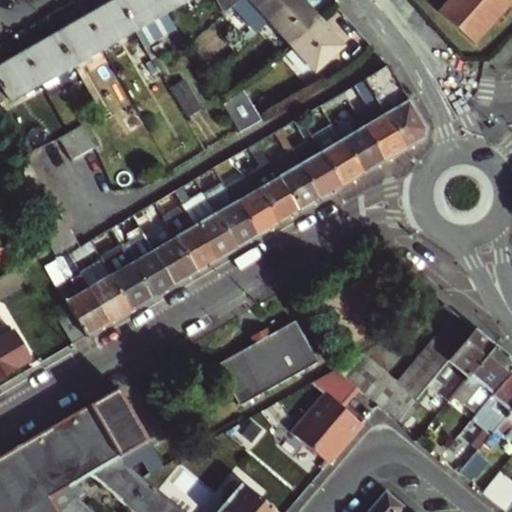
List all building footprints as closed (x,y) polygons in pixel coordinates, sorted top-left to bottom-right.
[(133,28),(164,10),(158,0),(122,0),(118,2),(133,28)] [(181,0),(158,0),(164,10),(181,0)] [(250,0),(270,21),(293,0),(250,0)] [(321,21),(301,0),(293,0),(270,21),(293,46),(321,21)] [(511,0),(447,0),(437,12),(474,45),(511,2),(511,0)] [(102,45),(133,28),(118,2),(87,20),(102,45)] [(70,64),(102,45),(87,20),(55,38),(70,64)] [(321,21),(293,46),(317,72),(345,46),(321,21)] [(55,38),(25,56),(39,81),(70,64),(55,38)] [(0,83),(9,99),(39,81),(25,56),(0,69),(0,83)] [(365,79),(386,115),(406,149),(422,140),(426,129),(388,66),(365,79)] [(128,92),(120,77),(107,84),(115,99),(128,92)] [(358,115),(365,127),(385,162),(406,149),(386,115),(373,123),(366,110),(358,115)] [(336,127),(344,139),(364,174),(385,162),(365,127),(353,133),(345,121),(336,127)] [(83,126),(72,132),(84,155),(94,150),(83,126)] [(342,187),(322,152),(309,130),(303,133),(311,147),(295,156),(300,165),(320,200),(342,187)] [(84,155),(72,132),(60,138),(71,162),(84,155)] [(344,139),(322,152),(342,187),(364,174),(344,139)] [(241,160),(247,156),(263,148),(259,142),(238,154),(241,160)] [(250,180),(258,189),(258,190),(278,225),(300,212),(269,159),(263,148),(247,156),(258,175),(250,180)] [(269,159),(300,212),(320,200),(300,165),(286,173),(276,155),(269,159)] [(8,177),(15,188),(38,175),(31,163),(8,177)] [(199,184),(204,192),(224,180),(216,167),(196,179),(199,184)] [(38,175),(15,188),(22,201),(44,186),(38,175)] [(199,184),(196,179),(175,191),(179,196),(199,184)] [(44,186),(22,201),(28,211),(51,197),(44,186)] [(258,190),(258,189),(237,202),(258,237),(278,225),(258,190)] [(179,196),(175,191),(156,202),(160,208),(179,196)] [(258,237),(237,202),(231,192),(211,204),(238,248),(258,237)] [(28,211),(35,222),(57,208),(51,197),(28,211)] [(160,208),(156,202),(133,216),(136,221),(160,208)] [(238,248),(211,204),(190,216),(217,261),(238,248)] [(35,222),(41,233),(64,219),(57,208),(35,222)] [(217,261),(190,216),(171,227),(177,237),(197,272),(217,261)] [(41,233),(48,243),(70,230),(64,219),(41,233)] [(143,233),(148,241),(174,286),(197,272),(177,237),(164,244),(154,227),(143,233)] [(54,254),(77,241),(70,230),(48,243),(54,254)] [(174,286),(148,241),(126,254),(132,264),(152,299),(174,286)] [(131,311),(111,277),(102,261),(81,273),(81,274),(110,324),(131,311)] [(66,283),(54,263),(45,268),(57,288),(66,283)] [(152,299),(132,264),(111,277),(131,311),(152,299)] [(67,305),(86,337),(110,324),(81,274),(70,281),(78,295),(65,302),(67,305)] [(66,349),(86,337),(67,305),(47,317),(66,349)] [(439,331),(450,340),(465,321),(454,313),(439,331)] [(296,319),(282,326),(286,333),(300,325),(296,319)] [(465,321),(450,340),(459,348),(475,329),(465,321)] [(241,404),(319,360),(300,325),(286,333),(282,326),(271,333),(255,342),(230,356),(234,363),(222,370),(241,404)] [(252,337),(255,342),(271,333),(268,328),(252,337)] [(443,410),(494,346),(475,329),(459,348),(433,380),(439,385),(434,391),(439,396),(434,402),(443,410)] [(433,380),(459,348),(450,340),(439,331),(397,382),(417,399),(428,386),(433,380)] [(4,338),(1,332),(0,332),(0,376),(30,358),(14,332),(4,338)] [(511,370),(511,360),(494,346),(443,410),(451,417),(468,397),(469,388),(472,384),(477,388),(481,383),(493,393),(511,370)] [(334,369),(359,389),(378,405),(398,422),(417,399),(397,382),(363,353),(334,369)] [(217,363),(222,370),(234,363),(230,356),(217,363)] [(348,441),(362,424),(343,408),(359,389),(334,369),(311,382),(325,394),(292,432),(324,460),(332,459),(339,450),(339,444),(344,438),(348,441)] [(484,443),(511,409),(511,370),(493,393),(481,408),(490,415),(481,426),(485,429),(478,438),(484,443)] [(428,386),(434,391),(439,385),(433,380),(428,386)] [(481,408),(493,393),(481,383),(477,388),(472,384),(469,388),(468,397),(481,408)] [(58,511),(50,497),(89,474),(142,445),(149,441),(117,387),(0,456),(0,511),(58,511)] [(511,409),(484,443),(491,449),(511,422),(511,430),(507,436),(511,440),(511,409)] [(185,511),(145,477),(157,470),(142,445),(89,474),(133,511),(185,511)] [(459,473),(471,482),(488,462),(476,452),(459,473)] [(511,504),(511,484),(499,473),(483,492),(507,511),(511,504)] [(275,511),(243,484),(219,511),(275,511)] [(403,511),(404,504),(402,503),(401,504),(388,493),(387,490),(384,491),(384,495),(369,511),(368,511),(367,511),(366,511),(403,511)]
